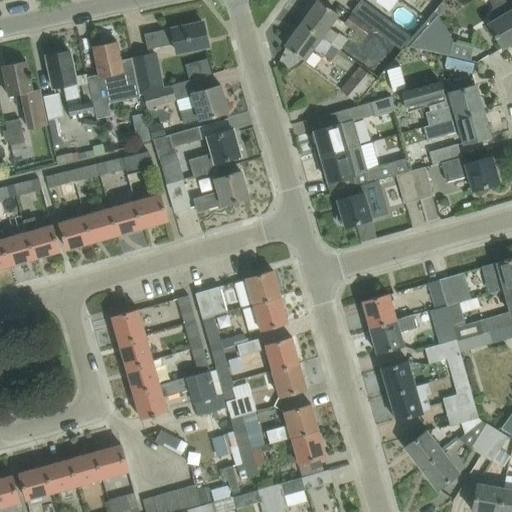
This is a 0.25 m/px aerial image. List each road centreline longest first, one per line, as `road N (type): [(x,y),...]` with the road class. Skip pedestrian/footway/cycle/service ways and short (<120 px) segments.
road 1 (residential): [(383,511),(315,273)]
road 2 (residential): [(64,287),(300,225)]
road 3 (residential): [(300,225),(237,0)]
road 4 (residential): [(0,436),(74,416),(88,403),(92,381),(64,287)]
road 5 (residential): [(315,273),(511,219)]
road 6 (residential): [(0,25),(119,0)]
